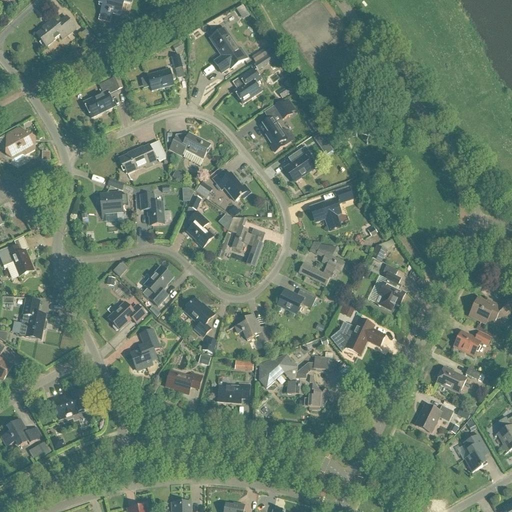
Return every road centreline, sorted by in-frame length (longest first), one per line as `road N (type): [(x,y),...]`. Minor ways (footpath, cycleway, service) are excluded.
road 1 (residential): [(57,266),(166,252),(226,300),(244,303),(272,277),(286,238),(277,197),(225,130),(196,113),(65,157)]
road 2 (unclassified): [(343,481),(359,468),(384,419),(476,219)]
road 3 (residential): [(55,511),(128,488),(182,484),(280,490),(340,511)]
road 4 (unclassified): [(476,219),(465,177),(334,0)]
road 5 (tertiary): [(128,455),(207,441),(266,447),(325,464),(343,481)]
road 6 (tertiary): [(9,511),(128,455)]
